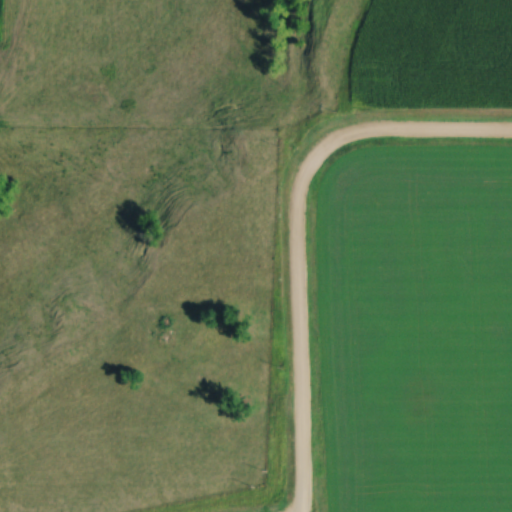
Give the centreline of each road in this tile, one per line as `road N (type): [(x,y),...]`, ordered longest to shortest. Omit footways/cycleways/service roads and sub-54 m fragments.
road 1 (residential): [(298,511),(298,186)]
road 2 (residential): [(298,186),(306,165),(338,139),(511,137)]
